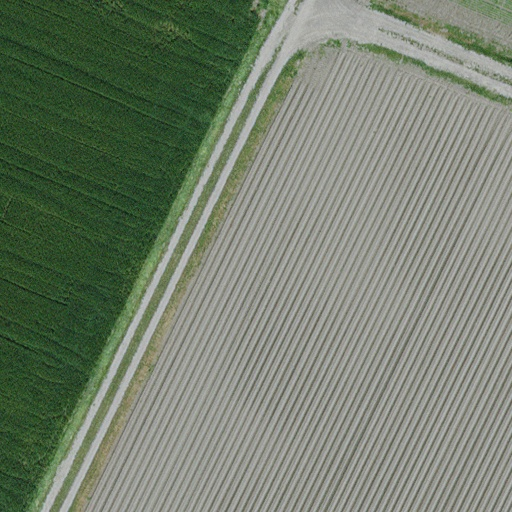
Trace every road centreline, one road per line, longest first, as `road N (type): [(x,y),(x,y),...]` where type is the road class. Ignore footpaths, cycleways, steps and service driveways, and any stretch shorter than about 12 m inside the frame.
road 1 (track): [(55,511),(302,0)]
road 2 (track): [(300,2),(511,87)]
